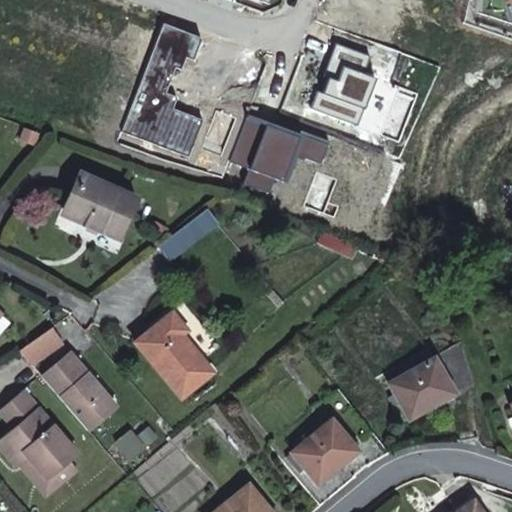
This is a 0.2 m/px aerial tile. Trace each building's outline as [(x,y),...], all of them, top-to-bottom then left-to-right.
[(371,56),(338,44),(331,62),(336,64),(330,79),(325,93),(320,92),(314,109),(359,126),(377,78),(364,74),(371,56)] [(331,62),(325,77),(330,79),(336,64),(331,62)] [(22,143),(35,147),(39,135),(27,131),(22,143)] [(139,198),(84,176),(67,215),(121,238),(139,198)] [(183,337),(188,332),(173,314),(135,343),(182,400),(214,373),(183,337)] [(50,331),(20,352),(35,369),(62,346),(50,331)] [(88,432),(116,409),(70,355),(43,378),(88,432)] [(454,397),(456,396),(434,359),(389,385),(393,391),(398,400),(411,421),(439,406),(440,405),(439,403),(453,395),(454,397)] [(382,396),(388,406),(398,400),(393,391),(382,396)] [(78,455),(52,425),(23,392),(0,411),(0,412),(14,429),(0,440),(0,447),(17,468),(20,465),(29,458),(48,481),(71,462),(78,455)] [(357,454),(359,453),(332,420),(325,426),(321,421),(305,434),(309,439),(292,453),(292,454),(305,470),(318,485),(343,465),(345,464),(343,463),(356,452),(357,454)] [(287,458),(300,474),(305,470),(292,454),(287,458)] [(20,465),(47,497),(78,470),(71,462),(48,481),(29,458),(20,465)] [(270,511),(248,485),(215,511),(270,511)] [(481,511),(473,500),(471,502),(472,504),(460,511),(458,511),(456,511),(481,511)]
